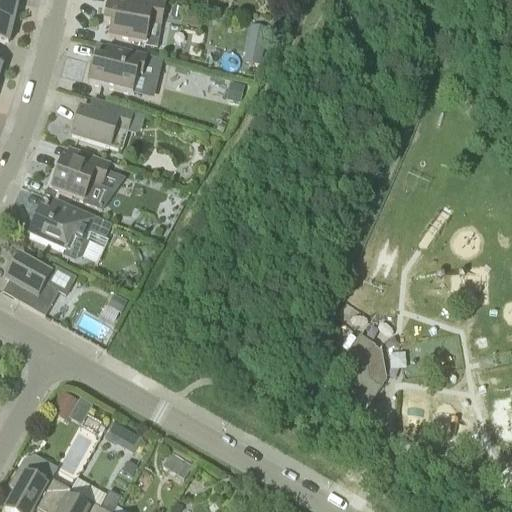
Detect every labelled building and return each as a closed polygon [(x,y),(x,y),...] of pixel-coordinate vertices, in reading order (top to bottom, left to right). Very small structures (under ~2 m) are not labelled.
[(0,0),(0,22),(13,25),(18,4),(0,0)] [(161,29),(165,5),(137,0),(124,0),(123,10),(107,7),(103,26),(110,27),(108,39),(146,46),(149,27),(161,29)] [(0,45),(8,47),(13,25),(0,22),(0,45)] [(266,28),(250,25),(243,62),(259,65),(266,28)] [(95,59),(88,86),(132,97),(136,79),(142,80),(147,59),(106,49),(104,61),(95,59)] [(239,102),(243,85),(229,82),(225,98),(239,102)] [(127,133),(133,114),(93,102),(89,114),(80,111),(71,139),(121,154),(127,133)] [(62,162),(51,191),(86,204),(92,187),(101,191),(105,178),(110,166),(70,151),(70,152),(76,155),(72,167),(65,163),(62,162)] [(112,228),(95,220),(55,203),(49,216),(41,213),(36,225),(32,226),(29,232),(31,235),(29,240),(66,255),(64,260),(74,264),(82,261),(88,247),(84,245),(88,235),(106,242),(112,228)] [(19,291),(13,302),(45,320),(59,294),(45,286),(51,276),(19,259),(5,283),(19,291)] [(121,316),(128,305),(115,298),(108,309),(121,316)] [(380,393),(368,386),(365,366),(363,365),(374,348),(359,338),(344,361),(350,394),(370,408),(380,393)] [(68,425),(79,404),(61,394),(49,414),(68,425)] [(84,427),(94,408),(82,401),(72,421),(84,427)] [(112,424),(104,440),(114,445),(122,430),(112,424)] [(184,481),(190,469),(171,458),(164,470),(184,481)] [(132,479),(137,470),(127,465),(122,473),(132,479)] [(44,511),(46,510),(49,511),(60,511),(68,501),(71,494),(53,484),(50,482),(47,489),(17,473),(8,490),(15,494),(5,511),(33,511),(34,511),(35,511),(44,511)] [(242,501),(247,492),(240,489),(235,498),(242,501)] [(114,511),(121,500),(109,493),(100,510),(91,505),(87,511),(86,511),(68,501),(60,511),(114,511)]
